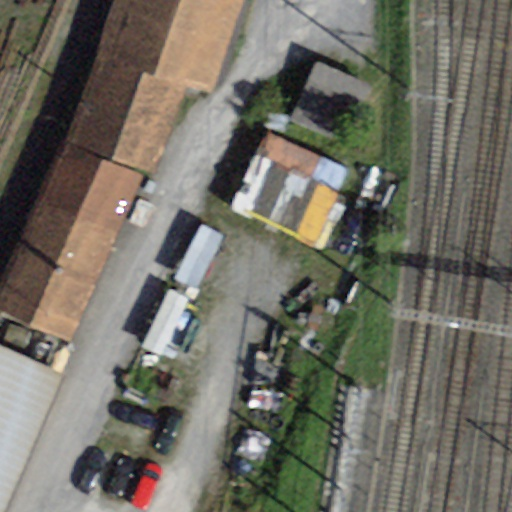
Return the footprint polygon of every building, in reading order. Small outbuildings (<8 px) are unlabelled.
[(122,0),(107,47),(115,50),(80,138),(146,162),(180,73),(207,83),(234,0),(122,0)] [(315,62),(292,116),(345,139),(368,86),(315,62)] [(318,243),(353,167),(273,131),(238,207),(318,243)] [(70,154),(6,300),(61,325),(126,178),(70,154)] [(0,349),(0,476),(47,371),(0,349)]
